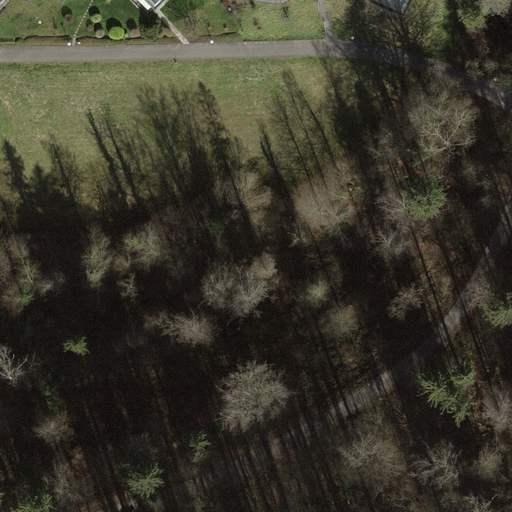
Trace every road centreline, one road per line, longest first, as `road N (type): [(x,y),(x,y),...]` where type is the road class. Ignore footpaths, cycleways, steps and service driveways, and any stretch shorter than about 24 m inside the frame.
road 1 (track): [(511,207),(493,272),(450,331),(380,390),(313,430),(114,511)]
road 2 (track): [(0,55),(370,48),(511,96)]
